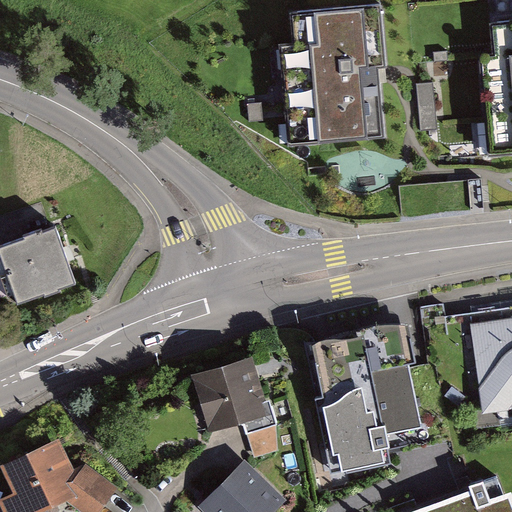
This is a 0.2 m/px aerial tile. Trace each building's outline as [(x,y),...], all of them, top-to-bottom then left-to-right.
[(381,16),(291,25),(294,52),(282,53),(292,154),(394,145),(381,16)] [(511,28),(493,30),(496,63),(480,64),(487,167),(511,165),(511,28)] [(498,180),(410,184),(411,201),(498,197),(498,180)] [(54,229),(0,249),(0,285),(10,281),(20,305),(75,284),(54,229)] [(511,417),(511,306),(459,316),(477,423),(511,417)] [(402,339),(309,361),(333,460),(425,438),(402,339)] [(249,357),(194,375),(211,428),(245,417),(251,435),(292,422),(284,396),(264,403),(249,357)] [(60,441),(0,467),(14,493),(8,499),(15,511),(40,511),(62,503),(74,511),(97,511),(114,493),(87,472),(79,475),(60,441)] [(245,465),(198,506),(203,511),(278,511),(289,501),(245,465)] [(468,492),(411,511),(511,511),(511,495),(510,490),(505,492),(498,473),(465,485),(468,492)]
